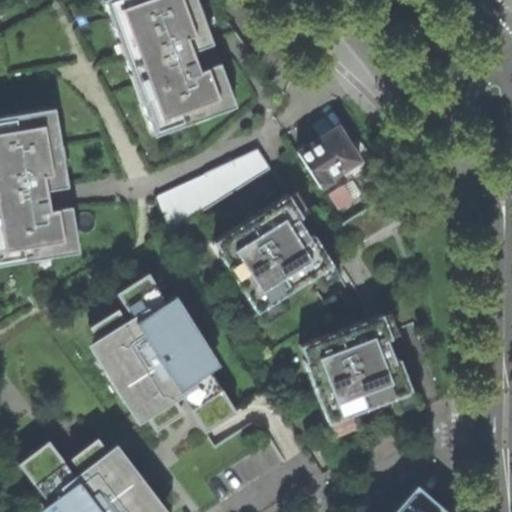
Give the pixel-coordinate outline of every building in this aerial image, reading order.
[(220,59),(204,64),(196,67),(190,49),(213,41),(199,0),(106,0),(152,132),(235,103),(220,59)] [(66,204),(50,207),(41,208),(39,189),(63,185),(51,106),(0,113),(0,261),(73,251),(66,204)] [(328,177),(358,158),(337,126),(319,137),(297,151),(319,186),(330,179),(328,177)] [(152,194),(166,227),(267,165),(255,147),(152,194)] [(331,191),(339,206),(354,198),(346,183),(331,191)] [(394,190),(359,212),(373,235),(402,216),(394,190)] [(286,194),(212,240),(221,254),(219,256),(254,311),(330,263),(311,234),(307,236),(301,228),(296,219),(300,216),(286,194)] [(356,245),(373,235),(359,212),(342,222),(356,245)] [(177,293),(91,345),(138,422),(148,416),(177,398),(184,394),(199,385),(197,381),(214,370),(221,366),(177,293)] [(379,313),(297,344),(303,359),(301,360),(325,421),(409,389),(396,357),(391,359),(387,348),(383,338),(388,336),(379,313)] [(238,410),(214,370),(197,381),(199,385),(184,394),(206,430),(238,410)] [(185,412),(177,398),(148,416),(156,430),(172,420),(185,412)] [(72,458),(82,471),(108,451),(99,438),(72,458)] [(63,485),(67,491),(80,481),(103,511),(170,511),(146,479),(119,443),(108,451),(82,471),(63,485)] [(43,509),(45,511),(103,511),(80,481),(67,491),(43,509)]
